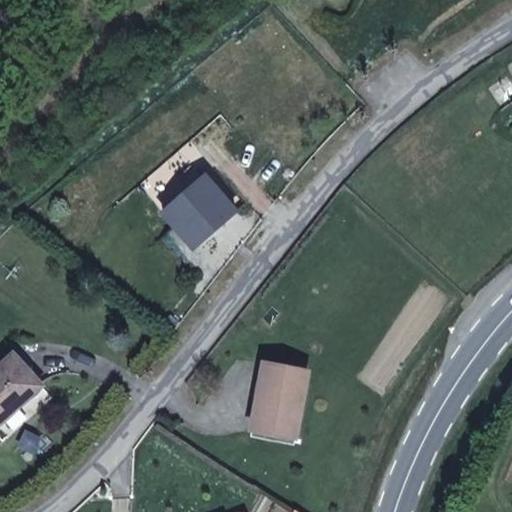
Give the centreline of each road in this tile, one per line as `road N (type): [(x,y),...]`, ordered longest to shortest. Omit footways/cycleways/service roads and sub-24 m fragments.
road 1 (residential): [(54,511),(109,459),(421,71),(511,17)]
road 2 (secondary): [(511,313),(428,429),(394,511)]
